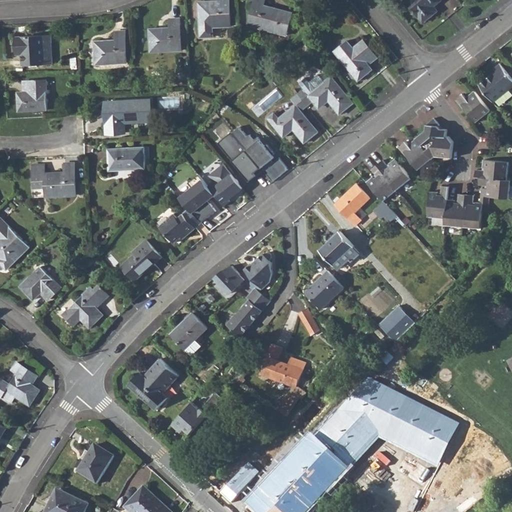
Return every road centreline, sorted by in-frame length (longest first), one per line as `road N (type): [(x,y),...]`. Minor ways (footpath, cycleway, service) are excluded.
road 1 (residential): [(84,386),(182,281),(429,80)]
road 2 (residential): [(218,511),(84,386)]
road 3 (residential): [(5,511),(84,386)]
